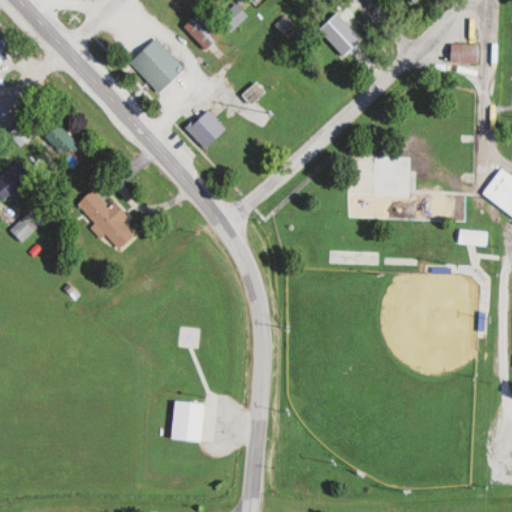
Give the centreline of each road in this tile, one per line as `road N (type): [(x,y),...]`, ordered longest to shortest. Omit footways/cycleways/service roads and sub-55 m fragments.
road 1 (residential): [(223,228),(465,0)]
road 2 (tertiary): [(223,228),(172,160),(19,0)]
road 3 (tertiary): [(251,511),(259,310),(223,228)]
road 4 (residential): [(0,111),(117,0)]
